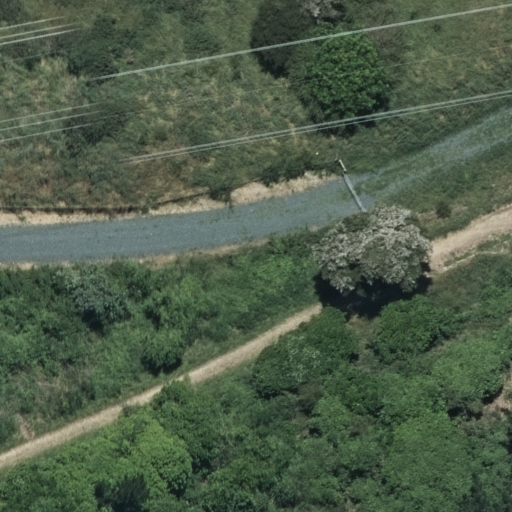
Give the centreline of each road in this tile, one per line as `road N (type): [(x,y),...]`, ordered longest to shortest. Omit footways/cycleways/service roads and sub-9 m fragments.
road 1 (track): [(511,218),(0,462)]
road 2 (track): [(0,247),(141,235),(319,200),(511,117)]
